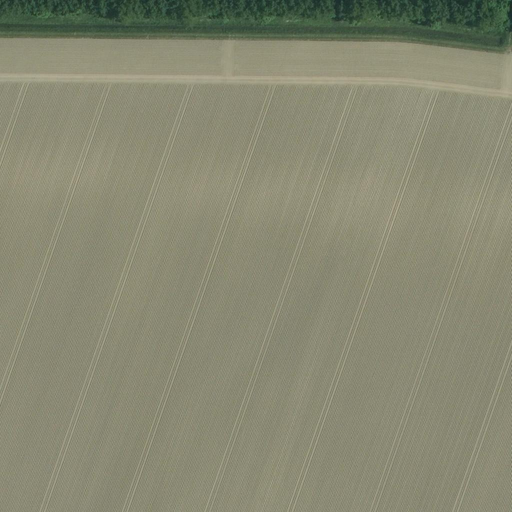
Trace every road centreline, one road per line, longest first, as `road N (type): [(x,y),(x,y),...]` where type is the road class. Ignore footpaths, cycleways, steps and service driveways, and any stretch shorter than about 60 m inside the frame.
road 1 (track): [(0,34),(382,37),(511,51)]
road 2 (track): [(0,14),(383,18),(511,31)]
